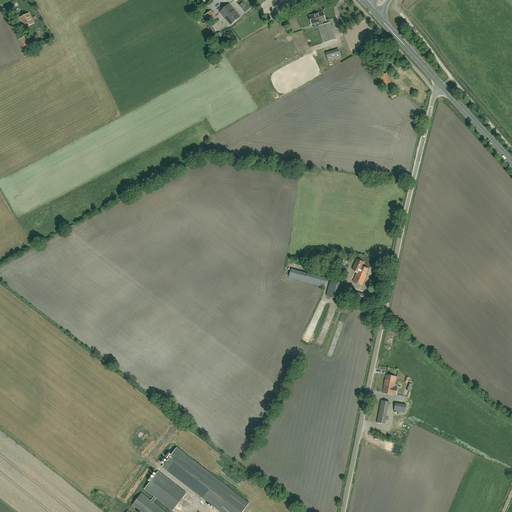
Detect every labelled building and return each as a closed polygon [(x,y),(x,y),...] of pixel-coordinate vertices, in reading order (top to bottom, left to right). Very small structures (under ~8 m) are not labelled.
[(230,25),(240,17),(229,4),(219,13),(230,25)] [(211,11),(210,12),(204,16),(209,24),(217,19),(211,11)] [(318,25),(324,23),(323,22),(325,21),(323,13),(309,17),(312,25),(318,23),(318,25)] [(25,28),(34,24),(29,14),(20,19),(25,28)] [(324,23),(318,25),(319,27),(318,27),(323,44),(335,40),(330,24),(324,25),(324,23)] [(22,48),(28,45),(24,38),(19,41),(22,48)] [(340,57),(339,52),(338,49),(326,53),(328,61),(340,57)] [(384,86),(391,83),(387,73),(380,76),(384,86)] [(392,99),(400,94),(397,90),(389,95),(392,99)] [(343,263),(343,261),(346,262),(348,258),(345,257),(344,258),(333,255),(331,259),(343,263)] [(352,270),(357,272),(365,275),(368,269),(362,267),(363,263),(356,260),(352,270)] [(305,283),(307,275),(291,270),(289,278),(305,283)] [(365,275),(357,272),(353,282),(362,286),(367,276),(365,275)] [(307,274),(307,275),(305,283),(324,288),(326,279),(307,274)] [(344,284),(331,280),(327,296),(340,300),(344,284)] [(365,302),(367,296),(359,294),(359,293),(349,290),(347,296),(365,302)] [(394,388),(396,377),(386,375),(385,379),(384,385),(383,393),(393,395),(393,394),(396,395),(397,388),(394,388)] [(389,402),(381,401),(377,423),(385,424),(389,402)] [(395,403),(394,411),(404,412),(406,405),(395,403)] [(170,456),(167,454),(165,457),(167,459),(162,467),(220,511),(241,511),(248,503),(176,448),(170,456)] [(151,501),(153,502),(156,498),(172,511),(186,493),(158,472),(144,489),(154,497),(151,501)] [(138,511),(165,511),(153,502),(151,501),(141,493),(131,506),(138,511)]
